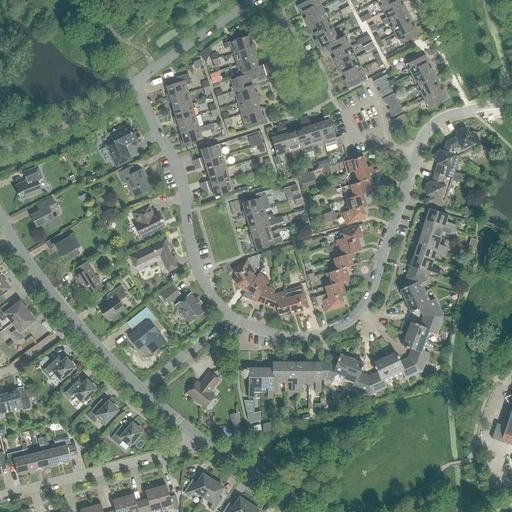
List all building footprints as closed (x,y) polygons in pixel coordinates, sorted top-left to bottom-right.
[(304,15),(321,7),(317,0),(306,0),(296,5),(300,13),(302,12),(304,15)] [(379,0),(377,1),(383,12),(400,3),(397,0),(379,0)] [(383,12),(386,18),(382,20),(384,25),(388,23),(407,13),(404,6),(402,7),(400,3),(383,12)] [(304,20),(307,27),(327,18),(327,17),(331,15),(328,11),(324,13),(321,7),(304,15),(306,19),(304,20)] [(361,23),(371,18),(368,13),(359,18),(361,23)] [(411,20),(407,13),(388,23),(394,34),(411,25),(409,21),(411,20)] [(327,18),(307,27),(311,34),(313,33),(315,37),(332,28),(327,18)] [(368,26),(371,32),(377,29),(374,23),(368,26)] [(413,29),(411,25),(394,34),(399,45),(419,35),(415,28),(413,29)] [(318,49),(325,46),(325,45),(338,39),(337,39),(332,28),(315,37),(317,41),(315,42),(318,49)] [(331,51),(333,55),(350,47),(345,35),(337,39),(338,39),(325,45),(325,46),(329,53),(331,51)] [(230,46),(233,54),(254,47),(252,42),(250,43),(248,36),(224,43),(225,48),(230,46)] [(211,51),(208,47),(198,54),(203,60),(211,51)] [(254,47),(233,54),(236,65),(255,59),(253,52),(255,52),(254,47)] [(350,47),(333,55),(335,59),(333,60),(336,67),(356,57),(350,47)] [(411,75),(428,67),(426,63),(428,62),(424,55),(405,64),(411,75)] [(342,73),(344,77),(361,68),(356,57),(336,67),(340,74),(342,73)] [(236,65),(240,76),(240,77),(255,72),(257,78),(271,74),(268,63),(257,67),(255,59),(236,65)] [(411,75),(416,86),(436,76),(432,69),(430,71),(428,67),(411,75)] [(361,68),(344,77),(346,81),(344,82),(347,89),(367,79),(361,68)] [(230,87),(231,92),(252,86),(250,80),(257,78),(255,72),(240,77),(240,76),(230,79),(232,87),(230,87)] [(188,93),(185,85),(191,84),(188,74),(175,78),(176,83),(165,87),(168,94),(165,95),(167,99),(188,93)] [(379,88),(388,84),(384,76),(373,81),(376,87),(378,86),(379,88)] [(422,97),(439,89),(437,85),(439,84),(436,76),(416,86),(422,97)] [(392,91),(388,84),(379,88),(380,90),(378,91),(381,97),(392,91)] [(231,92),(229,93),(230,98),(235,97),(237,103),(258,96),(256,92),(254,92),(252,86),(231,92)] [(441,92),(439,89),(422,97),(427,108),(447,98),(443,91),(441,92)] [(170,103),(173,110),(191,104),(188,93),(167,99),(168,104),(170,103)] [(388,106),(397,102),(393,94),(382,99),(385,105),(387,104),(388,106)] [(259,101),(258,96),(237,103),(240,114),(259,109),(257,102),(259,101)] [(402,111),(397,102),(388,106),(389,109),(387,110),(391,117),(402,111)] [(195,116),(191,104),(173,110),(175,117),(172,118),(174,122),(195,116)] [(261,116),(259,109),(240,114),(244,126),(265,120),(264,115),(261,116)] [(324,121),(317,123),(323,142),(325,147),(336,143),(336,146),(342,144),(340,136),(335,138),(329,120),(326,110),(321,111),(324,121)] [(396,127),(407,121),(403,114),(393,119),(396,127)] [(178,126),(180,133),(198,127),(195,116),(174,122),(175,127),(178,126)] [(307,116),(303,117),(311,146),(323,142),(317,123),(310,126),(307,116)] [(311,146),(303,117),(298,119),(301,128),(294,130),(300,149),(302,154),(313,150),(311,146)] [(288,153),(300,149),(294,130),(287,133),(284,123),(280,124),(288,153)] [(276,156),(288,153),(280,124),(275,126),(278,135),(271,138),(276,156)] [(113,141),(105,145),(116,167),(131,159),(124,145),(137,139),(134,132),(131,133),(127,125),(109,134),(113,141)] [(198,127),(180,133),(182,140),(179,141),(181,146),(202,139),(200,133),(211,130),(210,125),(198,128),(198,127)] [(454,137),(446,141),(453,155),(459,157),(459,156),(479,146),(480,143),(475,133),(472,132),(468,134),(466,130),(462,128),(455,132),(454,136),(454,137)] [(251,136),(254,145),(264,142),(262,133),(251,136)] [(452,179),(459,157),(453,155),(446,141),(442,151),(440,150),(435,152),(433,159),(436,163),(436,164),(434,173),(452,179)] [(194,165),(222,156),(218,144),(200,150),(202,157),(192,160),(194,165)] [(226,168),(222,156),(194,165),(195,169),(205,166),(207,173),(226,168)] [(366,167),(363,156),(343,161),(347,174),(354,172),(354,171),(366,167)] [(307,172),(305,165),(299,167),(300,170),(298,171),(300,174),(307,172)] [(134,197),(148,190),(143,178),(144,177),(140,169),(134,172),(131,166),(118,172),(123,183),(126,181),(134,197)] [(371,166),(366,167),(354,171),(354,172),(356,179),(353,180),(354,184),(367,180),(374,178),(371,166)] [(229,179),(226,168),(207,173),(209,181),(199,184),(201,188),(229,179)] [(37,182),(41,180),(37,169),(22,175),(24,180),(23,184),(14,188),(20,201),(41,193),(37,182)] [(312,171),(297,176),(299,184),(315,179),(312,171)] [(443,205),(452,179),(434,173),(431,182),(430,181),(425,184),(423,190),(426,195),(430,196),(429,200),(430,203),(440,206),(443,205)] [(233,191),(229,179),(201,188),(202,192),(212,189),(214,197),(233,191)] [(351,190),(353,197),(362,194),(370,192),(367,180),(354,184),(341,187),(343,192),(351,190)] [(289,186),(292,194),(298,192),(295,184),(289,186)] [(246,187),(233,191),(234,196),(248,192),(246,187)] [(263,209),(269,208),(264,192),(255,195),(256,199),(241,203),(243,210),(241,211),(242,216),(263,209)] [(353,197),(345,199),(347,207),(345,207),(346,211),(346,212),(361,207),(366,206),(362,194),(353,197)] [(36,228),(39,227),(40,227),(45,225),(45,224),(53,220),(49,212),(56,209),(51,199),(39,205),(42,211),(30,217),(36,228)] [(159,222),(161,221),(157,213),(153,215),(148,205),(132,213),(137,223),(134,224),(141,238),(161,228),(159,222)] [(365,219),(361,207),(346,212),(346,211),(342,213),(346,225),(365,219)] [(246,220),(248,227),(274,219),(272,214),(265,216),(263,209),(242,216),(244,220),(246,220)] [(424,220),(453,230),(454,225),(445,222),(447,215),(428,209),(427,213),(425,212),(423,218),(425,219),(424,220)] [(330,221),(336,219),(333,211),(327,213),(330,221)] [(323,223),(329,221),(327,213),(321,215),(323,223)] [(248,234),(250,239),(271,232),(268,226),(282,222),(280,217),(274,219),(248,227),(250,234),(248,234)] [(421,229),(421,232),(440,238),(442,231),(451,234),(453,230),(424,220),(423,223),(422,223),(420,229),(421,229)] [(357,238),(362,237),(358,225),(341,230),(343,238),(335,240),(337,245),(338,245),(338,244),(357,238)] [(79,246),(72,234),(65,238),(61,232),(55,236),(58,242),(54,245),(58,252),(57,252),(64,263),(72,258),(78,254),(74,249),(79,246)] [(273,239),(271,232),(250,239),(251,244),(253,243),(256,250),(280,242),(279,237),(273,239)] [(437,245),(440,238),(421,232),(420,235),(418,234),(416,240),(418,241),(417,243),(445,252),(447,248),(437,245)] [(361,250),(357,238),(338,244),(338,245),(341,256),(349,253),(349,254),(361,250)] [(168,272),(179,266),(176,260),(173,261),(163,240),(129,257),(134,267),(159,255),(168,272)] [(413,252),(414,252),(413,254),(432,261),(434,254),(444,257),(445,252),(417,243),(416,246),(415,246),(413,252)] [(294,250),(293,244),(281,248),(283,258),(290,256),(288,251),(294,250)] [(332,267),(333,271),(345,267),(345,268),(353,265),(349,254),(349,253),(341,256),(332,258),(334,266),(332,267)] [(413,254),(412,258),(411,257),(409,264),(410,264),(409,266),(422,270),(438,275),(440,270),(430,267),(432,261),(413,254)] [(304,267),(310,265),(308,258),(302,260),(304,267)] [(236,286),(245,292),(247,290),(246,290),(255,277),(251,274),(255,272),(247,260),(232,269),(237,278),(233,280),(236,286)] [(83,288),(88,295),(102,286),(86,262),(75,269),(79,274),(74,277),(82,289),(83,288)] [(399,290),(404,301),(424,292),(420,283),(425,280),(422,274),(421,274),(422,270),(409,266),(406,276),(409,283),(408,284),(408,286),(399,290)] [(333,271),(325,273),(327,278),(329,277),(332,284),(341,281),(349,279),(345,268),(345,267),(333,271)] [(258,273),(255,277),(246,290),(247,290),(245,292),(242,296),(249,299),(250,297),(255,301),(255,302),(263,305),(270,288),(264,286),(268,281),(258,273)] [(1,278),(0,279),(0,303),(5,300),(0,295),(9,288),(1,278)] [(313,298),(315,302),(321,300),(325,299),(340,294),(345,293),(341,281),(332,284),(324,286),(326,294),(313,298)] [(119,301),(126,296),(123,292),(124,291),(120,285),(109,293),(113,298),(98,308),(106,319),(123,307),(119,301)] [(160,295),(168,305),(180,295),(172,285),(160,295)] [(301,286),(284,291),(286,298),(289,311),(290,316),(303,312),(302,310),(308,308),(301,286)] [(274,290),(270,288),(263,305),(276,310),(277,315),(289,311),(286,298),(284,291),(274,294),(273,292),(274,290)] [(422,311),(422,317),(442,316),(434,299),(429,301),(424,292),(404,301),(409,312),(419,308),(420,310),(421,309),(422,311)] [(203,312),(190,294),(176,304),(190,322),(203,312)] [(321,300),(315,302),(316,306),(322,304),(324,312),(344,306),(340,294),(325,299),(321,300)] [(7,317),(12,323),(27,311),(19,301),(11,308),(6,302),(0,307),(0,319),(1,321),(7,317)] [(152,352),(164,343),(157,333),(158,333),(151,325),(157,320),(146,307),(140,312),(148,321),(128,337),(137,349),(142,345),(146,345),(152,352)] [(34,320),(27,311),(12,323),(16,329),(10,333),(17,342),(30,333),(26,327),(34,320)] [(410,322),(405,333),(426,341),(430,332),(435,334),(442,316),(422,317),(422,323),(422,324),(420,324),(419,326),(410,322)] [(411,353),(407,357),(421,370),(428,353),(423,351),(426,341),(405,333),(401,345),(411,349),(410,351),(411,351),(411,353)] [(15,345),(11,340),(6,344),(9,349),(15,345)] [(394,352),(383,357),(393,377),(402,373),(404,378),(421,370),(407,357),(403,361),(401,362),(401,361),(399,362),(394,352)] [(334,376),(343,379),(351,358),(339,354),(336,364),(334,363),(333,365),(327,362),(319,362),(319,377),(320,377),(325,377),(325,378),(332,381),(334,376)] [(57,355),(41,370),(49,378),(54,374),(60,381),(75,367),(65,357),(62,361),(57,355)] [(373,375),(368,375),(368,395),(386,387),(383,382),(393,377),(383,357),(372,363),(376,372),(375,373),(375,374),(373,375)] [(351,358),(343,379),(353,383),(351,388),(368,395),(368,375),(362,376),(360,375),(361,373),(359,373),(362,363),(351,358)] [(284,382),(284,362),(272,362),(272,368),(272,392),(277,392),(277,382),(284,382)] [(296,362),(284,362),(284,382),(291,382),(291,392),(296,392),(296,362)] [(307,382),(307,362),(296,362),(296,392),(301,392),(301,382),(307,382)] [(319,362),(307,362),(307,382),(315,382),(315,392),(320,392),(320,377),(319,377),(319,362)] [(260,388),(260,368),(248,368),(248,388),(248,398),(253,398),(253,388),(260,388)] [(272,398),(272,392),(272,368),(260,368),(260,388),(267,388),(267,398),(272,398)] [(209,392),(218,380),(208,372),(199,384),(196,381),(186,394),(204,408),(214,396),(209,392)] [(78,379),(63,393),(71,401),(75,397),(81,403),(82,403),(87,397),(96,389),(86,379),(82,383),(78,379)] [(17,391),(6,393),(11,411),(22,409),(22,410),(29,409),(30,406),(28,398),(34,397),(27,389),(23,390),(23,387),(16,388),(17,391)] [(511,445),(511,391),(501,425),(496,423),(491,438),(511,445)] [(0,413),(11,411),(6,393),(0,394),(0,413)] [(87,397),(82,403),(85,406),(91,401),(87,397)] [(97,418),(104,424),(118,410),(108,401),(100,409),(96,404),(85,415),(93,423),(97,418)] [(288,417),(280,419),(281,425),(289,424),(288,417)] [(129,446),(142,431),(131,422),(124,431),(120,427),(110,438),(118,445),(122,441),(129,446)] [(262,424),(262,432),(271,431),(270,422),(262,424)] [(232,426),(233,432),(242,430),(240,424),(232,426)] [(49,467),(59,464),(55,448),(49,450),(46,437),(41,438),(42,440),(49,467)] [(59,464),(70,461),(69,456),(77,454),(74,442),(70,444),(68,437),(54,441),(56,448),(55,448),(59,464)] [(38,441),(39,446),(40,452),(34,453),(38,469),(49,467),(42,440),(38,441)] [(91,447),(86,443),(82,448),(86,451),(91,447)] [(28,472),(38,469),(34,453),(28,455),(27,449),(22,450),(28,472)] [(22,450),(16,452),(6,454),(8,462),(14,461),(17,475),(28,472),(22,450)] [(197,494),(202,497),(212,481),(211,480),(210,477),(206,475),(203,475),(202,474),(197,483),(192,480),(183,492),(189,496),(188,497),(196,495),(197,494)] [(222,487),(221,486),(220,484),(216,481),(213,482),(212,481),(202,497),(212,503),(208,508),(214,511),(222,499),(217,496),(222,487)] [(165,485),(155,488),(160,508),(171,505),(172,509),(178,507),(175,495),(169,497),(165,485)] [(147,499),(141,501),(144,511),(150,511),(160,508),(155,488),(144,491),(147,499)] [(133,494),(122,497),(126,511),(144,511),(141,501),(135,503),(133,494)] [(126,511),(122,497),(112,500),(114,511),(126,511)] [(243,511),(249,504),(248,504),(247,501),(243,498),(240,499),(239,498),(233,506),(228,503),(222,511),(243,511)] [(102,511),(100,504),(99,504),(97,502),(92,503),(91,506),(90,507),(91,511),(102,511)]
